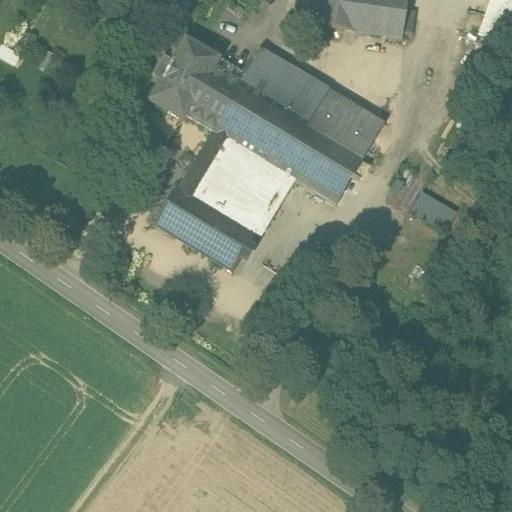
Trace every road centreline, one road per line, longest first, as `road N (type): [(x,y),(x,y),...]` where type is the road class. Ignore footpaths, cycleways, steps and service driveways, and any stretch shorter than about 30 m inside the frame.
road 1 (secondary): [(0,238),(394,511)]
road 2 (track): [(290,320),(310,344),(321,404),(334,427),(461,511)]
